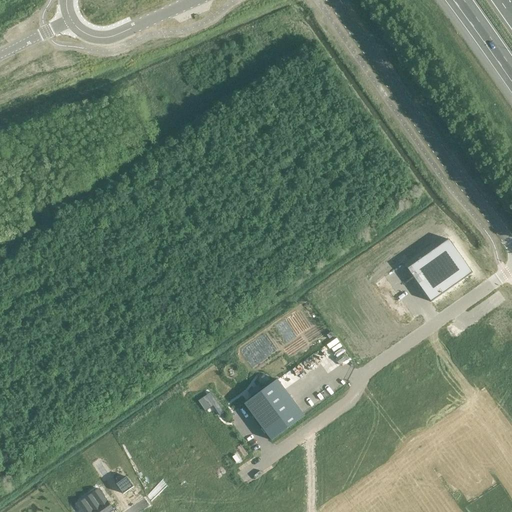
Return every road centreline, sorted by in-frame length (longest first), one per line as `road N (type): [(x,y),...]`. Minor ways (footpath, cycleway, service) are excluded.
road 1 (unclassified): [(332,0),(511,245)]
road 2 (residential): [(511,270),(364,379)]
road 3 (residential): [(364,379),(462,511)]
road 4 (residential): [(364,379),(351,404),(246,478)]
road 5 (unclassified): [(70,20),(102,38),(197,0)]
